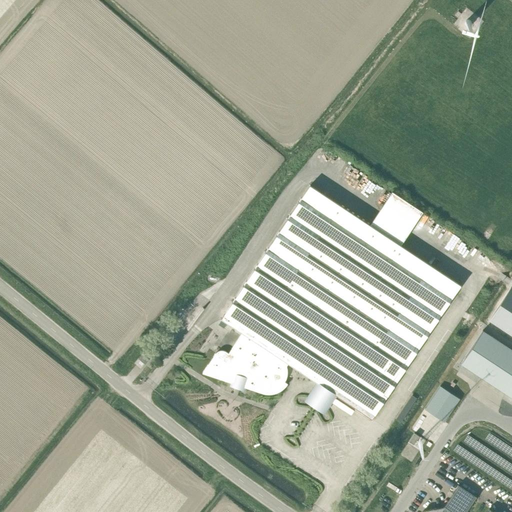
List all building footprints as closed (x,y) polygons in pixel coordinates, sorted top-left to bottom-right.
[(371,419),(460,285),(309,185),(221,319),(241,333),(229,352),(228,353),(225,351),(224,350),(222,350),(221,350),(220,350),(219,351),(218,351),(217,351),(216,352),(215,353),(214,354),(202,373),(262,393),(264,394),(266,394),(268,394),(271,394),(273,394),(275,393),(277,392),(278,392),(280,391),(281,390),(282,389),(284,387),(286,385),(287,384),(284,381),(285,380),(286,378),(286,377),(286,375),(287,374),(287,373),(287,371),(287,370),(286,368),(286,367),(286,366),(287,363),(371,419)] [(410,229),(422,212),(391,191),(380,209),(410,229)] [(511,335),(511,288),(511,287),(489,320),(511,335)] [(511,350),(482,330),(460,364),(511,397),(511,350)] [(145,364),(149,359),(142,354),(138,358),(145,364)] [(444,422),(459,399),(439,386),(424,409),(444,422)] [(413,445),(419,436),(414,433),(408,441),(413,445)] [(466,511),(476,497),(458,484),(443,507),(451,511),(466,511)]
